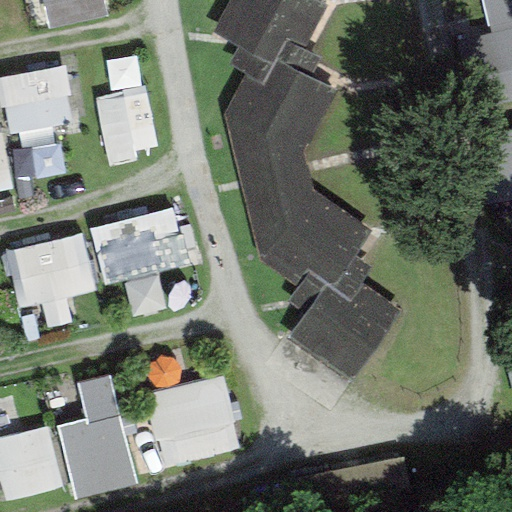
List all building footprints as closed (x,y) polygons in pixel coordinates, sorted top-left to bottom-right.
[(51,0),(53,18),(113,11),(111,0),(51,0)] [(320,0),(226,0),(212,25),(248,46),(238,64),(247,70),(226,106),(257,249),(296,280),(287,291),(306,306),(288,329),(353,379),(405,312),(366,282),(374,271),(354,256),(372,232),(315,187),(306,142),(338,88),(310,72),(319,57),(296,43),(320,0)] [(511,0),(487,0),(493,26),(465,32),(480,101),(511,94),(511,0)] [(4,67),(10,123),(76,115),(70,60),(4,67)] [(0,187),(19,185),(8,117),(3,118),(0,96),(0,187)] [(511,120),(503,123),(511,168),(511,120)] [(30,125),(32,170),(70,168),(69,124),(30,125)] [(86,225),(19,240),(34,309),(102,294),(86,225)] [(173,457),(242,444),(228,372),(159,385),(173,457)] [(0,476),(4,496),(68,482),(53,419),(0,430),(0,476)]
